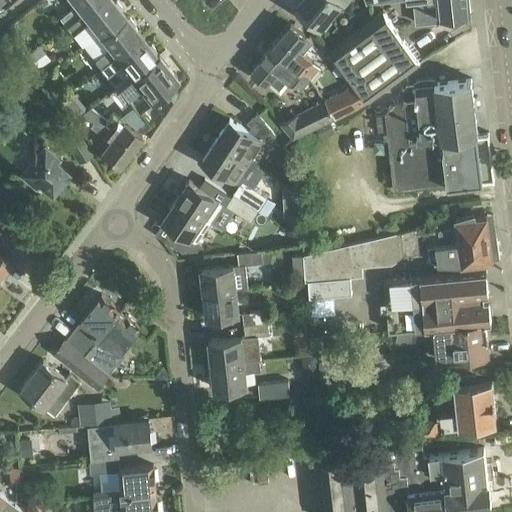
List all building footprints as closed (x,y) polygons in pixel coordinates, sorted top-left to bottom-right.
[(59,16),(65,24),(96,0),(73,0),(75,3),(59,16)] [(116,0),(115,1),(114,0),(96,0),(65,24),(82,45),(98,33),(124,12),(121,8),(122,6),(117,0),(116,0)] [(302,0),(297,7),(321,27),(341,2),(345,5),(349,0),(302,0)] [(471,12),(469,0),(413,0),(417,23),(452,19),(452,14),(471,12)] [(384,10),(331,49),(356,83),(369,100),(421,62),(384,10)] [(86,66),(91,72),(102,63),(140,33),(134,25),(134,22),(130,16),(127,16),(124,12),(98,33),(109,45),(93,58),(94,60),(86,66)] [(291,22),(272,45),(304,71),(302,73),(311,79),(321,67),(303,52),(313,40),(291,22)] [(122,62),(131,73),(157,53),(156,52),(156,49),(151,43),(149,43),(140,33),(102,63),(91,72),(92,73),(93,73),(99,80),(122,62)] [(303,90),(311,79),(302,73),(304,71),(272,45),(252,70),(269,83),(281,93),(292,81),(303,90)] [(49,60),(39,46),(27,54),(37,69),(49,60)] [(157,53),(131,73),(119,83),(125,92),(138,107),(150,97),(151,98),(154,95),(156,96),(158,97),(161,97),(163,95),(164,93),(164,90),(162,88),(177,77),(158,52),(157,53)] [(389,143),(479,132),(472,77),(436,80),(435,76),(415,78),(416,84),(407,85),(403,91),(404,101),(393,102),(386,112),(386,113),(376,115),(379,132),(388,130),(389,143)] [(356,83),(348,87),(324,100),(337,118),(358,108),(358,106),(369,100),(356,83)] [(337,118),(324,100),(280,123),(294,139),(337,118)] [(119,165),(142,135),(111,111),(106,118),(90,106),(81,113),(99,127),(104,121),(111,126),(105,134),(110,138),(100,150),(119,165)] [(230,117),(216,138),(250,160),(263,139),(267,141),(276,134),(258,112),(248,121),(256,131),(255,133),(230,117)] [(330,121),(316,128),(321,138),(335,131),(330,121)] [(41,144),(23,128),(14,140),(20,145),(10,157),(23,168),(22,169),(36,180),(38,177),(51,188),(53,186),(56,188),(63,180),(60,178),(67,169),(54,158),(57,155),(43,142),(41,144)] [(489,131),(479,132),(389,143),(395,188),(495,178),(489,131)] [(92,154),(79,133),(66,141),(79,162),(92,154)] [(240,182),(252,190),(265,170),(250,160),(216,138),(203,158),(236,180),(236,181),(239,183),(240,182)] [(190,178),(177,198),(211,221),(224,202),(190,178)] [(233,193),(259,210),(265,214),(273,203),(252,190),(240,182),(239,183),(233,193)] [(251,221),(259,210),(233,193),(226,204),(251,221)] [(211,221),(177,198),(163,218),(175,227),(169,236),(189,249),(198,249),(202,244),(198,241),(211,221)] [(0,231),(9,226),(0,211),(0,231)] [(427,221),(428,230),(429,242),(459,239),(496,234),(494,220),(488,220),(487,214),(475,215),(475,211),(471,212),(456,215),(458,226),(439,228),(436,219),(427,221)] [(304,254),(306,276),(307,280),(309,280),(351,276),(364,275),(363,266),(392,263),(404,255),(421,251),(419,226),(418,227),(304,254)] [(496,234),(459,239),(462,262),(493,257),(492,250),(498,249),(496,234)] [(439,261),(462,262),(459,239),(429,242),(430,250),(430,256),(439,261)] [(202,267),(204,291),(236,287),(236,288),(249,286),(246,263),(273,260),(272,247),(237,251),(239,263),(202,267)] [(0,275),(12,260),(0,250),(0,275)] [(296,276),(306,276),(304,254),(294,255),(296,276)] [(440,298),(490,293),(487,268),(437,273),(440,298)] [(387,303),(440,298),(437,273),(385,277),(387,303)] [(351,276),(309,280),(311,296),(352,292),(351,276)] [(240,311),(236,288),(236,287),(204,291),(207,315),(240,311)] [(67,337),(85,351),(86,351),(87,350),(121,309),(102,293),(80,319),(96,332),(90,338),(75,326),(67,337)] [(440,298),(442,323),(487,319),(488,319),(492,319),(490,293),(440,298)] [(440,298),(387,303),(390,329),(433,324),(442,323),(440,298)] [(244,311),(245,323),(268,320),(267,308),(244,311)] [(121,309),(87,350),(113,370),(125,353),(120,349),(140,325),(121,309)] [(487,319),(442,323),(433,324),(436,359),(490,354),(486,319),(488,319),(487,319)] [(268,320),(245,323),(246,335),(270,332),(268,320)] [(292,321),(294,336),(307,335),(305,320),(292,321)] [(294,336),(296,354),(316,352),(314,334),(307,335),(294,336)] [(209,339),(212,363),(244,359),(241,335),(209,339)] [(113,370),(87,350),(86,351),(85,351),(73,367),(99,387),(113,370)] [(303,355),(304,369),(316,368),(314,354),(303,355)] [(372,355),(318,362),(321,386),(375,381),(372,355)] [(44,358),(22,388),(56,413),(82,380),(71,371),(67,376),(44,358)] [(260,358),(244,359),(212,363),(215,387),(247,384),(246,372),(262,370),(260,358)] [(156,374),(160,377),(168,377),(168,370),(164,366),(156,374)] [(447,409),(441,409),(442,424),(496,418),(492,378),(477,379),(476,371),(455,374),(455,382),(444,383),(447,409)] [(291,393),(290,379),(259,382),(261,396),(291,393)] [(89,424),(113,422),(112,406),(79,411),(80,415),(82,425),(89,424)] [(150,418),(113,422),(89,424),(93,458),(119,457),(118,448),(152,444),(150,418)] [(410,421),(411,438),(439,436),(438,418),(410,421)] [(40,455),(38,438),(20,440),(22,457),(40,455)] [(425,448),(449,447),(448,439),(424,440),(425,448)] [(322,460),(328,511),(398,511),(411,511),(416,511),(492,504),(489,477),(493,477),(492,462),(487,463),(485,446),(424,452),(423,441),(387,446),(388,452),(324,461),(324,460),(322,460)] [(114,493),(157,489),(154,463),(120,467),(119,457),(93,458),(90,459),(91,471),(121,468),(122,488),(113,489),(113,492),(114,493)] [(12,481),(22,480),(21,469),(21,464),(10,465),(12,481)] [(268,466),(257,468),(259,482),(269,481),(268,466)] [(38,480),(37,467),(25,469),(26,481),(38,480)] [(113,492),(111,493),(94,494),(96,510),(116,508),(116,504),(124,504),(124,511),(158,511),(157,489),(114,493),(113,492)] [(0,511),(23,511),(23,508),(0,491),(0,511)] [(36,501),(26,501),(24,501),(25,511),(40,511),(40,502),(36,502),(36,501)]
